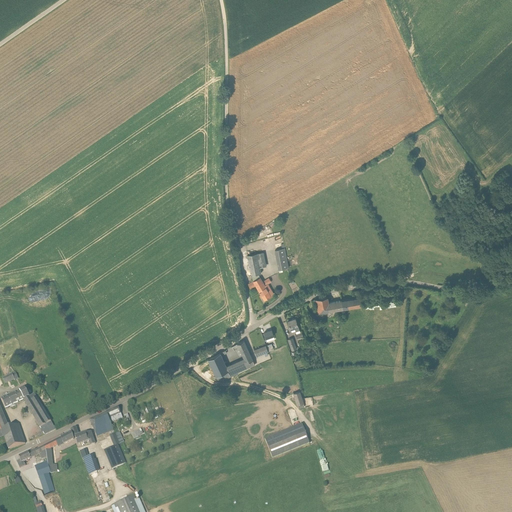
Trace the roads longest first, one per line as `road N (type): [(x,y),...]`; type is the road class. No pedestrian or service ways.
road 1 (tertiary): [(511,277),(467,292),(387,282),(312,296),(0,458)]
road 2 (track): [(220,0),(226,204),(254,326)]
